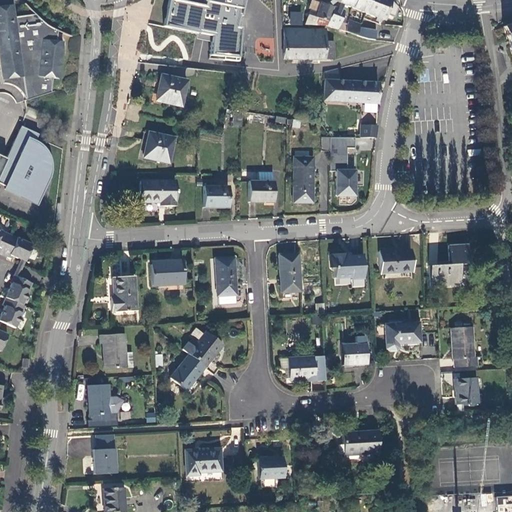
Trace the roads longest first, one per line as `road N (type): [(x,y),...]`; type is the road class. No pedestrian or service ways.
road 1 (residential): [(256,231),(262,397),(288,406),(410,387)]
road 2 (tertiary): [(79,235),(59,325),(37,511)]
road 3 (tertiary): [(79,235),(120,0)]
road 4 (tertiary): [(91,0),(95,46),(79,235)]
road 5 (residential): [(377,217),(423,1)]
road 6 (residential): [(499,213),(484,3)]
road 7 (residential): [(79,235),(256,231)]
road 8 (residential): [(256,231),(355,226),(377,217)]
road 9 (residential): [(377,217),(424,222),(499,213)]
